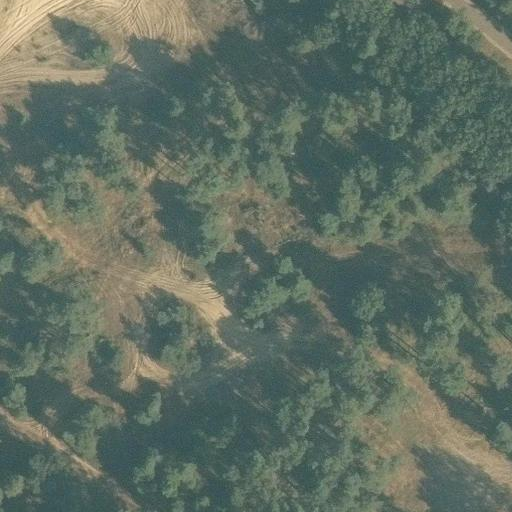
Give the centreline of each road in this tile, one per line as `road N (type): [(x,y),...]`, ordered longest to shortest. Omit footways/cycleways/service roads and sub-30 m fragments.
road 1 (track): [(0,416),(120,511)]
road 2 (track): [(511,76),(415,0)]
